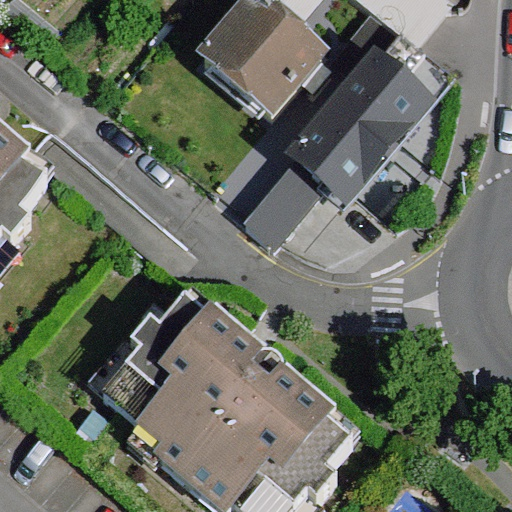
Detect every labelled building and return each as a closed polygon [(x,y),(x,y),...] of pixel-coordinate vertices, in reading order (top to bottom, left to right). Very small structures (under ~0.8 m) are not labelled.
[(456,10),(442,0),(352,0),(421,55),(438,33),(456,10)] [(329,66),(258,7),(209,67),(280,125),(329,66)] [(404,45),(301,171),(354,215),(458,89),(404,45)] [(0,243),(3,241),(14,250),(33,227),(22,218),(47,187),(26,170),(34,161),(0,132),(0,243)] [(297,177),(249,232),(277,256),(324,201),(297,177)] [(218,331),(191,309),(166,339),(156,330),(137,354),(146,362),(109,407),(171,459),(163,468),(215,511),(301,511),(354,449),(333,431),(341,422),(223,324),(218,331)]
